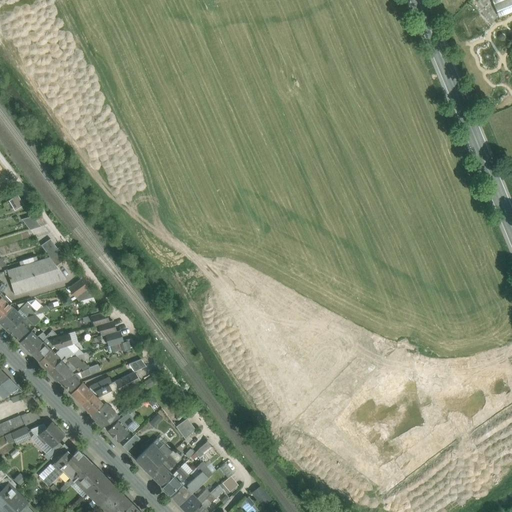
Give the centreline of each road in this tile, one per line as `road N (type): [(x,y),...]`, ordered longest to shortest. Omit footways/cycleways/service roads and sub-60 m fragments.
road 1 (residential): [(0,343),(165,511)]
road 2 (unclassified): [(375,309),(336,268),(268,131)]
road 3 (primary): [(437,47),(511,225)]
road 4 (unclassified): [(437,47),(268,131)]
road 5 (unclassified): [(268,131),(201,0)]
